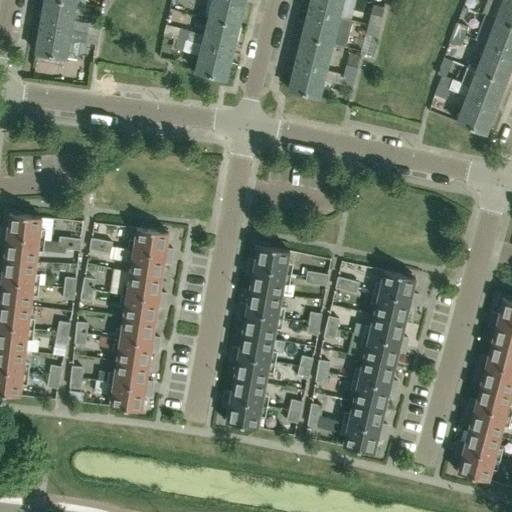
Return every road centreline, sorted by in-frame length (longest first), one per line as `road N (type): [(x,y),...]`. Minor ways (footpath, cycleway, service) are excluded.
road 1 (residential): [(191,428),(244,124)]
road 2 (residential): [(421,476),(498,178)]
road 3 (residential): [(498,178),(244,124)]
road 4 (residential): [(244,124),(0,93)]
road 5 (residential): [(244,124),(275,0)]
